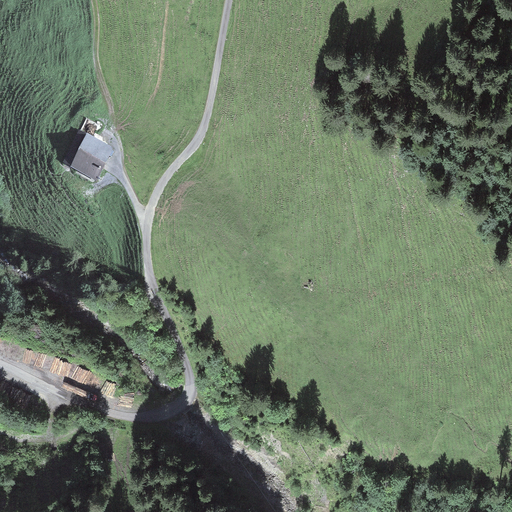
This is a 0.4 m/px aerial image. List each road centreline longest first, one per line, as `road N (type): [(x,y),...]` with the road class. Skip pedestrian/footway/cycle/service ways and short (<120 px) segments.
road 1 (unclassified): [(0,364),(128,416),(155,415),(187,397),(187,366),(149,267),(147,223),(160,186),(203,128),(228,0)]
road 2 (track): [(147,223),(118,164),(95,53),(93,0)]
